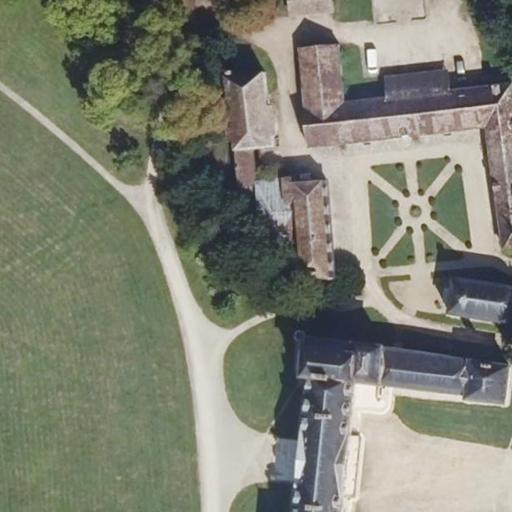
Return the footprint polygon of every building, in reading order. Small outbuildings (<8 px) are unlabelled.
[(334,0),(291,0),(293,16),(336,10),(334,0)] [(511,98),(511,90),(465,93),(382,101),(339,105),(333,50),(296,53),(304,149),(479,132),(499,251),(511,249),(511,98)] [(382,101),(465,93),(463,71),(380,82),(382,101)] [(242,190),(257,185),(258,152),(276,149),(279,122),(270,108),(268,76),(231,78),(234,108),(229,116),(230,127),(237,140),(242,190)] [(294,181),(257,185),(260,239),(302,241),(315,286),(340,284),(332,184),(297,187),(294,181)] [(511,291),(462,285),(455,320),(511,326),(511,291)] [(346,511),(348,500),(355,499),(362,446),(360,436),(362,412),(368,394),(390,398),(383,392),(502,407),(507,356),(317,327),(313,318),(304,314),(298,318),(294,327),(298,334),(291,386),(303,388),(298,439),(277,438),(269,486),(292,489),(289,511),(346,511)]
